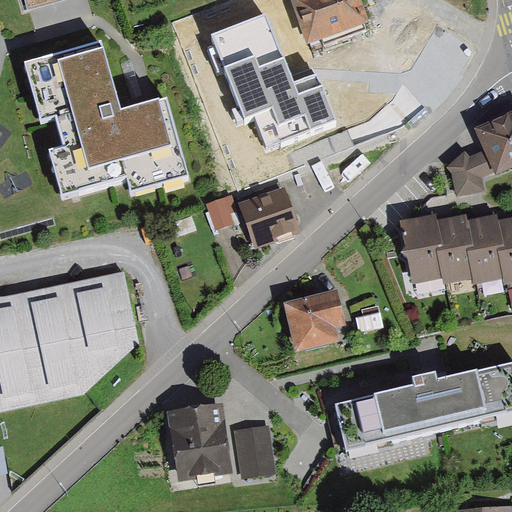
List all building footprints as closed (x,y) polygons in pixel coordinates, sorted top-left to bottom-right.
[(24,0),(28,13),(75,0),(24,0)] [(292,0),(309,45),(322,40),(325,46),(364,31),(362,25),(368,23),(359,0),(292,0)] [(295,81),(267,12),(212,33),(217,46),(210,48),(219,72),(226,69),(241,106),(234,109),(239,120),(255,114),(266,143),(334,116),(316,72),(295,81)] [(122,119),(102,49),(24,70),(41,131),(55,127),(63,154),(49,157),(62,205),(128,186),(132,199),(188,183),(167,107),(122,119)] [(511,169),(511,113),(474,131),(483,151),(469,156),(464,151),(446,167),(451,173),(456,196),(485,190),(482,177),(493,172),(495,177),(511,169)] [(301,236),(285,190),(238,207),(255,252),(275,245),(279,246),(295,241),(296,238),(301,236)] [(232,197),(206,206),(216,233),(235,226),(231,215),(237,213),(232,197)] [(412,288),(441,283),(436,255),(443,253),(438,224),(437,219),(401,226),(406,254),(402,259),(407,262),(412,288)] [(443,289),(473,283),(467,255),(475,254),(469,225),(467,219),(438,224),(443,253),(436,255),(441,283),(443,289)] [(474,289),(504,283),(498,255),(506,254),(500,225),(498,219),(469,225),(475,254),(467,255),(473,283),(474,289)] [(505,289),(511,287),(511,222),(500,225),(506,254),(498,255),(504,283),(505,289)] [(126,276),(0,302),(0,416),(84,399),(140,346),(126,276)] [(348,325),(339,289),(284,302),(296,352),(341,341),(338,328),(348,325)] [(356,319),(360,333),(385,327),(379,304),(362,309),(364,317),(356,319)] [(511,414),(511,366),(438,385),(437,377),(412,383),(414,390),(338,408),(350,455),(511,414)] [(224,409),(168,417),(179,487),(235,479),(224,409)] [(269,428),(234,434),(241,482),(277,476),(269,428)] [(3,448),(0,448),(0,477),(8,476),(3,448)]
